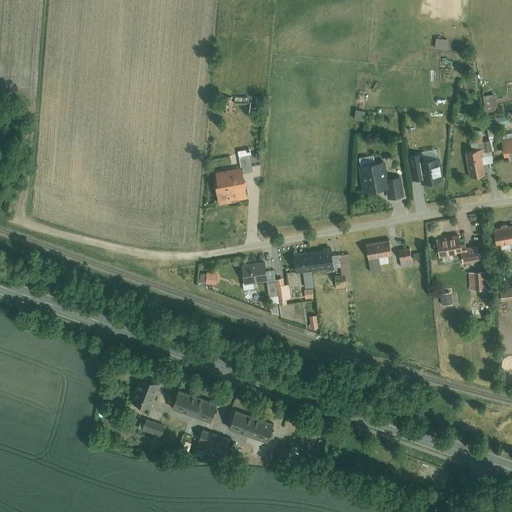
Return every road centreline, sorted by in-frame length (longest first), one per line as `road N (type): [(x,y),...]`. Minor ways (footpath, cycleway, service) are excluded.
road 1 (primary): [(511,469),(0,280)]
road 2 (residential): [(198,255),(511,200)]
road 3 (track): [(0,214),(64,237),(198,255)]
